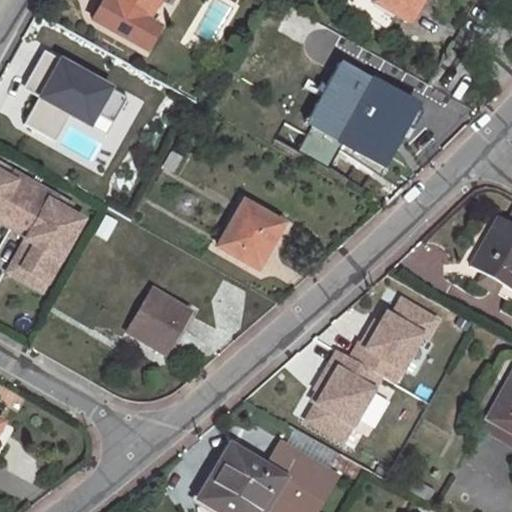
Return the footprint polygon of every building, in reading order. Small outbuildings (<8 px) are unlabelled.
[(100,0),(90,20),(145,50),(157,27),(145,20),(155,0),(110,0),(110,1),(107,0),(100,0)] [(348,0),(345,7),(385,31),(394,15),(406,22),(415,6),(417,7),(420,0),(348,0)] [(415,6),(406,22),(411,24),(420,9),(417,7),(415,6)] [(127,101),(36,52),(16,91),(32,99),(19,124),(93,164),(127,101)] [(343,68),(299,150),(326,166),(338,144),(381,166),(413,108),(385,92),(367,82),(343,68)] [(389,84),(372,74),(367,82),(385,92),(389,84)] [(205,90),(198,103),(207,108),(215,95),(205,90)] [(185,102),(177,117),(184,121),(193,106),(185,102)] [(172,154),(164,169),(173,174),(181,159),(172,154)] [(13,173),(0,165),(0,173),(10,179),(13,173)] [(0,222),(10,229),(35,186),(13,173),(10,179),(0,173),(0,222)] [(57,198),(35,186),(10,229),(27,238),(25,241),(34,246),(21,269),(47,284),(73,238),(58,230),(68,212),(53,204),(57,198)] [(72,206),(57,198),(53,204),(68,212),(72,206)] [(243,204),(217,249),(257,270),(274,239),(268,236),(276,222),(243,204)] [(83,221),(68,212),(58,230),(73,238),(83,221)] [(511,216),(508,224),(497,218),(469,268),(481,276),(476,284),(494,295),(499,286),(511,293),(511,216)] [(274,239),(282,226),(276,222),(268,236),(274,239)] [(34,246),(25,241),(7,273),(42,293),(47,284),(21,269),(34,246)] [(164,357),(189,311),(151,291),(126,335),(164,357)] [(341,429),(373,372),(338,353),(301,420),(331,436),(337,426),(341,429)] [(511,374),(487,420),(511,434),(511,374)] [(320,468),(329,454),(289,429),(280,443),(320,468)] [(262,511),(263,511),(268,504),(283,511),(313,511),(333,478),(280,448),(266,471),(230,451),(199,502),(216,511),(262,511)] [(332,467),(356,481),(362,469),(358,466),(339,456),(332,467)] [(390,473),(363,457),(358,466),(362,469),(385,482),(390,473)]
